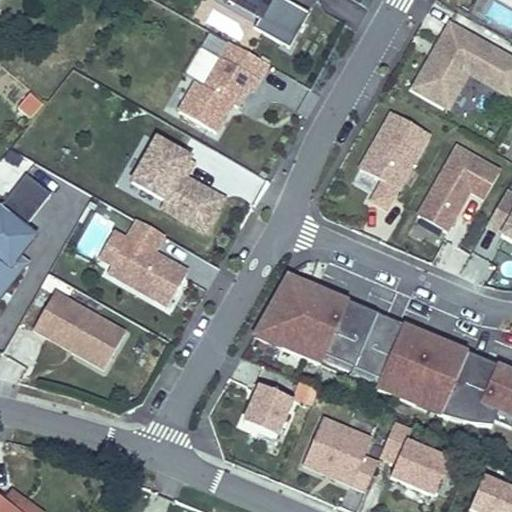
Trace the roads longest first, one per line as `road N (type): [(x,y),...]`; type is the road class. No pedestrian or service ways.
road 1 (residential): [(151,454),(282,225)]
road 2 (residential): [(282,225),(326,120),(399,0)]
road 3 (residential): [(282,225),(511,312)]
road 4 (residential): [(151,454),(0,411)]
road 5 (residential): [(285,511),(151,454)]
